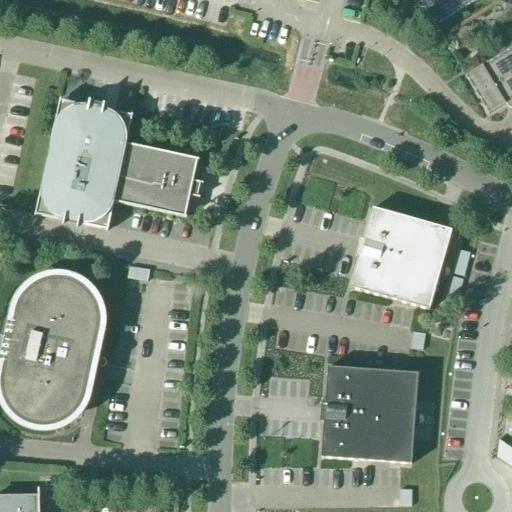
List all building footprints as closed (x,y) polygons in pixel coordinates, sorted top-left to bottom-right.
[(511,0),(417,0),(418,1),(417,8),(424,10),(435,28),(480,0),(511,0),(511,48),(465,77),(488,116),(511,101),(511,0)] [(197,200),(200,186),(193,184),(197,163),(126,147),(132,118),(60,102),(35,217),(108,232),(114,204),(185,220),(190,198),(197,200)] [(429,312),(452,232),(372,210),(350,289),(429,312)] [(454,247),(446,272),(463,277),(471,253),(454,247)] [(42,430),(45,430),(48,430),(53,429),(56,429),(59,428),(62,427),(65,425),(67,424),(71,421),(73,419),(76,417),(78,415),(81,411),(82,408),(84,406),(85,403),(86,398),(92,370),(101,329),(102,324),(102,321),(102,320),(101,316),(101,315),(100,312),(99,309),(98,306),(96,302),(95,299),(93,297),(90,293),(87,290),(83,287),(79,284),(75,282),(72,281),(70,280),(67,279),(64,279),(60,278),(57,278),(54,278),(50,279),(44,281),(39,282),(37,284),(34,285),(31,287),(29,289),(26,292),(22,295),(21,298),(19,300),(18,303),(16,306),(15,310),(0,379),(0,393),(0,394),(1,397),(2,401),(3,404),(5,407),(6,410),(8,412),(11,416),(13,418),(16,421),(20,424),(24,426),(29,428),(32,429),(36,430),(39,430),(42,430)] [(411,466),(418,376),(327,369),(321,459),(411,466)] [(511,449),(504,443),(496,455),(511,465),(511,449)] [(39,511),(39,497),(0,497),(0,511),(39,511)]
